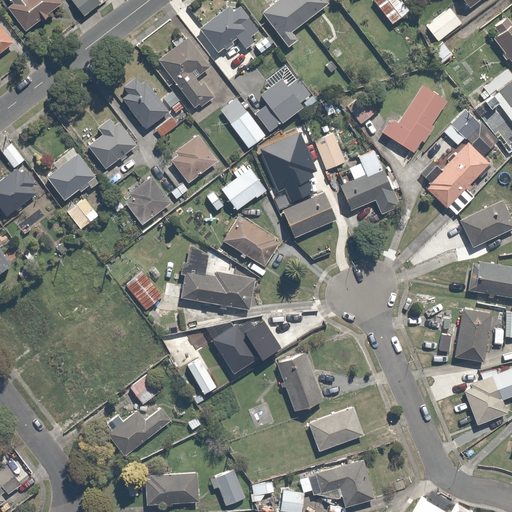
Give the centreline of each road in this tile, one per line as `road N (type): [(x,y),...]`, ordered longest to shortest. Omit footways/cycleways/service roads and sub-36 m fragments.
road 1 (residential): [(511,498),(444,475),(363,292)]
road 2 (residential): [(0,114),(146,0)]
road 3 (residential): [(0,388),(63,474),(69,511)]
